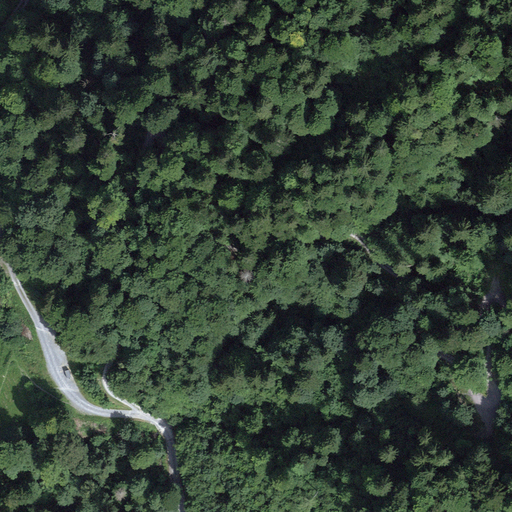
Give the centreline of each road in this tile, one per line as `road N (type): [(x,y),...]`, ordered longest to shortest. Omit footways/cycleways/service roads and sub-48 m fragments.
road 1 (track): [(158,420),(115,396),(103,376),(119,331),(108,244),(157,129),(164,132),(174,194),(195,228),(247,248),(353,234),(406,283),(430,343),(464,371),(485,407),(495,402),(486,299),(501,300),(511,318)]
road 2 (track): [(0,223),(10,262),(78,400)]
